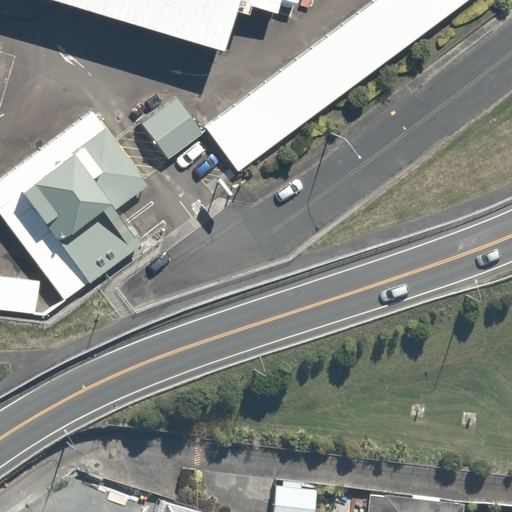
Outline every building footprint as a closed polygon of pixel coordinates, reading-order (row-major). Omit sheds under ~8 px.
[(237,0),(23,0),(185,48),(199,0),(202,0),(235,10),(237,0)] [(346,0),(176,128),(209,171),(435,0),(346,0)] [(0,178),(0,204),(61,283),(108,246),(80,210),(115,183),(69,125),(0,178)] [(183,511),(101,481),(89,511),(183,511)] [(313,511),(316,490),(277,485),(273,511),(313,511)] [(461,511),(462,500),(366,494),(365,511),(461,511)]
